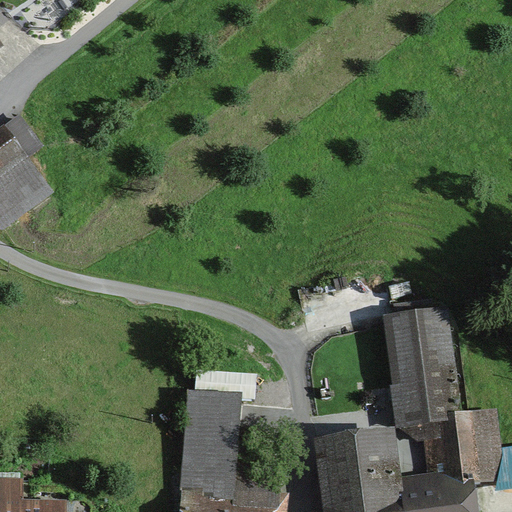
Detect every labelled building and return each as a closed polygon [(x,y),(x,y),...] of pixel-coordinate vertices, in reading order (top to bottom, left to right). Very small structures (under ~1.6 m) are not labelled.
[(0,0),(0,65),(19,52),(0,23),(0,0)] [(23,135),(0,150),(0,212),(12,231),(64,196),(23,135)] [(440,319),(383,326),(395,433),(321,441),(328,511),(472,511),(471,497),(504,493),(496,421),(452,426),(440,319)] [(232,400),(193,397),(185,511),(274,511),(275,503),(225,500),(232,400)] [(0,511),(43,511),(45,484),(0,482),(0,511)]
